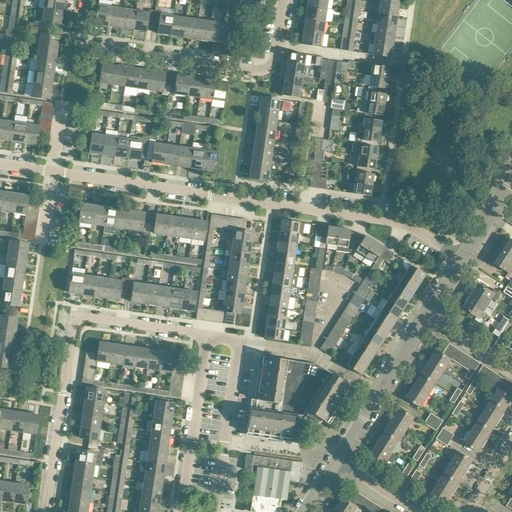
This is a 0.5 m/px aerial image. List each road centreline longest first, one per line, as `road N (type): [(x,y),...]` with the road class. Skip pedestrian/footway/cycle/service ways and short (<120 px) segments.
road 1 (residential): [(462,260),(383,222),(0,163)]
road 2 (residential): [(43,511),(75,326),(86,319),(206,337)]
road 3 (residential): [(85,0),(81,35),(90,47),(263,71),(275,59),(283,0)]
road 4 (residential): [(182,508),(214,507),(238,342)]
road 5 (residential): [(182,508),(206,337)]
road 6 (residential): [(238,342),(309,353),(377,394)]
